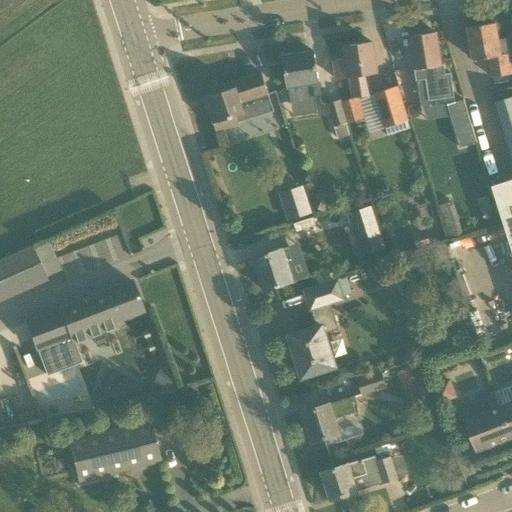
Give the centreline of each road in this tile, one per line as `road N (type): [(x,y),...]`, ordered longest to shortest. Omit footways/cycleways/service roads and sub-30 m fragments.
road 1 (secondary): [(284,511),(133,36)]
road 2 (residential): [(133,36),(355,0)]
